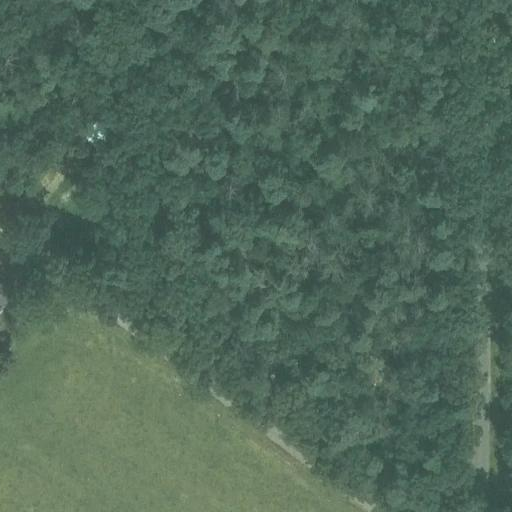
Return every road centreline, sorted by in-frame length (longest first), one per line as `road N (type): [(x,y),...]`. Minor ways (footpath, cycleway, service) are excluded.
road 1 (unclassified): [(484,511),(491,0)]
road 2 (unclassified): [(391,511),(0,235)]
road 3 (track): [(49,270),(184,144),(310,0)]
